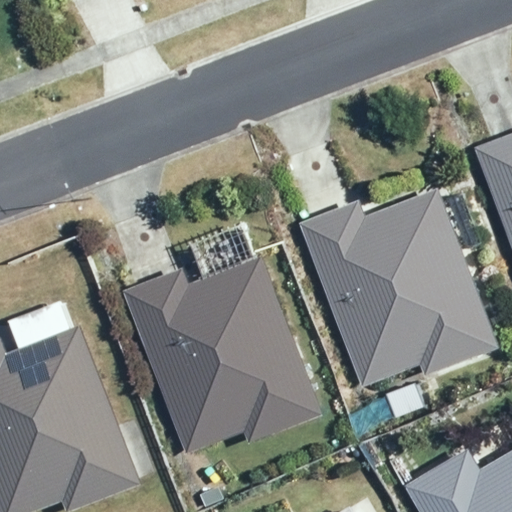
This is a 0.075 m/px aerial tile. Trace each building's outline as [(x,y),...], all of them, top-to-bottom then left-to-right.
[(511,130),(476,145),(511,234),(511,130)] [(367,198),(303,229),(369,384),(423,362),(431,381),(507,348),(441,194),(377,221),(367,198)] [(187,271),(122,296),(193,451),(244,427),(255,451),(332,415),(260,258),(194,288),(187,271)] [(8,337),(0,340),(0,494),(7,511),(25,511),(65,496),(71,511),(86,511),(149,487),(85,329),(17,357),(8,337)] [(511,511),(511,454),(499,433),(403,484),(419,511),(511,511)]
